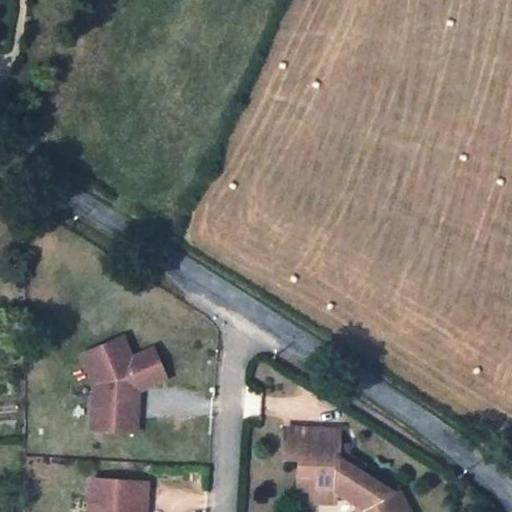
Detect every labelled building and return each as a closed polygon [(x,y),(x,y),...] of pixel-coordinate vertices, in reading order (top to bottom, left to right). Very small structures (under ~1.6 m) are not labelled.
[(105,406),(103,435),(137,437),(139,407),(130,406),(130,399),(140,395),(167,383),(155,354),(133,363),(124,342),(83,360),(96,389),(95,405),(105,406)] [(139,407),(140,395),(130,399),(130,406),(139,407)] [(95,405),(93,434),(103,435),(105,406),(95,405)] [(286,424),(284,454),(299,455),(298,471),(312,472),(311,486),(334,488),(361,506),(364,511),(409,511),(396,486),(390,489),(359,470),(338,456),(339,443),(340,428),(286,424)] [(339,443),(338,456),(359,470),(364,463),(346,452),(346,443),(339,443)] [(298,471),(297,485),(311,486),(312,472),(298,471)] [(91,511),(147,511),(149,483),(93,479),(91,511)] [(311,486),(310,498),(333,500),(334,488),(311,486)]
